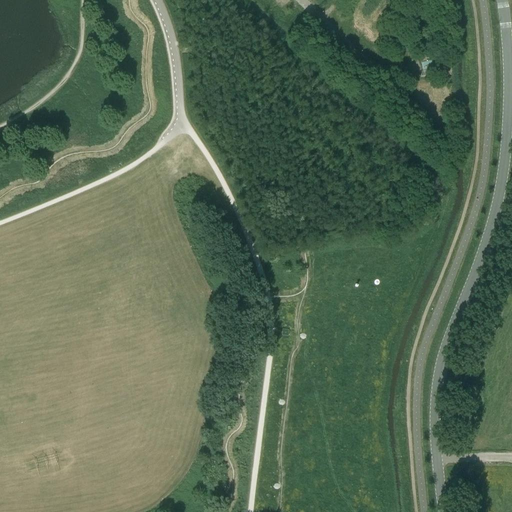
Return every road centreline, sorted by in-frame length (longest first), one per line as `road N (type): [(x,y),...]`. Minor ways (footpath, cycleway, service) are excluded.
road 1 (tertiary): [(443,511),(433,403),(439,361),(483,252),(503,164),(500,0)]
road 2 (unknown): [(416,511),(408,424),(414,348),(478,153),(472,0)]
road 3 (track): [(0,126),(69,73),(81,42),(82,0)]
